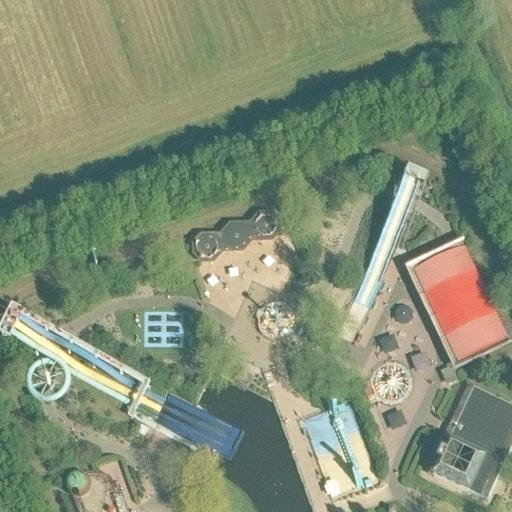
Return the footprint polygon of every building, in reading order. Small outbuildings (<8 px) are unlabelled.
[(193,260),(203,269),(214,268),(223,259),(223,258),(244,257),(252,249),(252,248),(273,247),(282,238),(281,226),(272,217),(260,217),(251,226),(251,227),(231,228),(222,237),(222,238),(202,239),(193,248),(193,260)] [(373,227),(352,268),(367,276),(395,224),(385,219),(379,230),(373,227)] [(509,344),(465,253),(450,261),(414,278),(458,368),(509,344)] [(314,335),(326,341),(347,295),(336,289),(314,335)] [(156,361),(150,306),(106,311),(111,366),(156,361)] [(305,370),(292,375),(301,399),(315,394),(305,370)] [(441,377),(447,390),(459,385),(453,372),(441,377)] [(435,480),(488,506),(511,455),(511,411),(475,394),(476,393),(469,389),(450,430),(445,441),(427,478),(434,482),(435,480)] [(55,495),(38,506),(42,511),(56,511),(63,507),(55,495)]
